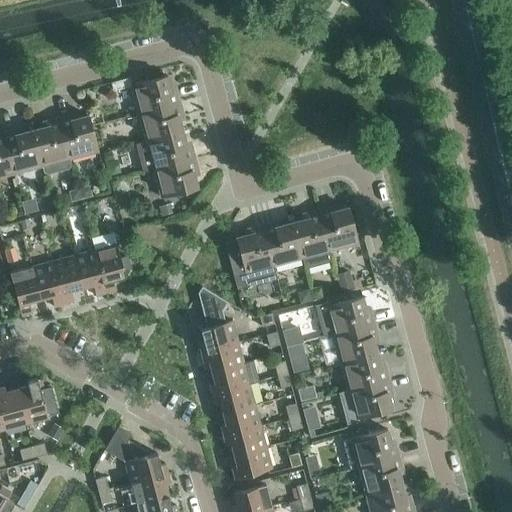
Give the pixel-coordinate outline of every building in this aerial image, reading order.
[(131,84),(139,113),(180,102),(176,89),(172,90),(167,75),(131,84)] [(139,113),(146,141),(182,131),(178,116),(183,115),(180,102),(139,113)] [(72,114),(59,118),(70,158),(98,151),(89,115),(73,119),(72,114)] [(32,130),(42,166),(43,171),(48,174),(69,168),(71,164),(70,158),(59,118),(46,121),(47,126),(32,130)] [(16,129),(3,132),(14,173),(42,166),(32,130),(17,134),(16,129)] [(143,171),(154,168),(194,158),(191,145),(186,146),(182,131),(146,141),(136,143),(143,171)] [(0,176),(14,173),(3,132),(0,133),(0,176)] [(194,158),(154,168),(162,197),(197,187),(193,172),(198,170),(194,158)] [(89,185),(78,188),(81,199),(93,196),(89,185)] [(81,199),(78,188),(68,191),(71,202),(81,199)] [(331,206),(319,210),(330,250),(358,243),(348,207),(333,211),(331,206)] [(292,222),(302,258),(303,264),(308,266),(329,261),(331,256),(330,250),(319,210),(306,213),(307,218),(292,222)] [(276,221),(263,225),(274,265),(302,258),(292,222),(277,226),(276,221)] [(274,265),(263,225),(250,228),(252,233),(236,237),(236,239),(225,242),(237,288),(277,277),(274,265)] [(91,238),(94,249),(106,293),(116,290),(113,279),(125,276),(123,270),(127,265),(126,261),(120,258),(113,232),(91,238)] [(94,249),(74,255),(82,287),(93,284),(96,295),(106,293),(94,249)] [(74,255),(53,261),(64,304),(74,301),(71,290),(82,287),(74,255)] [(53,261),(32,266),(40,298),(51,295),(54,306),(64,304),(53,261)] [(40,298),(32,266),(10,272),(22,315),(33,312),(29,301),(40,298)] [(353,268),(339,271),(343,288),(357,284),(353,268)] [(198,342),(201,351),(238,342),(232,320),(222,323),(218,309),(224,299),(201,286),(189,307),(195,330),(200,328),(203,340),(198,342)] [(297,293),(300,303),(312,300),(309,289),(297,293)] [(325,336),(334,334),(374,323),(371,310),(366,311),(362,296),(329,305),(328,301),(317,304),(325,336)] [(261,315),(264,326),(274,323),(272,312),(261,315)] [(334,334),(341,362),(377,352),(373,337),(378,336),(374,323),(334,334)] [(282,332),(286,347),(301,343),(297,328),(282,332)] [(266,334),(270,346),(280,344),(277,331),(266,334)] [(209,360),(212,371),(244,362),(238,342),(201,351),(204,361),(209,360)] [(341,362),(348,389),(389,379),(386,366),(381,367),(377,352),(341,362)] [(274,363),(277,376),(288,373),(284,360),(274,363)] [(210,383),(212,393),(249,383),(244,362),(212,371),(214,382),(210,383)] [(288,373),(277,376),(280,387),(291,385),(288,373)] [(59,413),(52,386),(40,389),(37,377),(27,380),(28,385),(17,388),(26,422),(59,413)] [(389,379),(348,389),(340,392),(348,422),(346,423),(347,424),(360,421),(359,419),(358,417),(392,408),(388,393),(392,391),(389,379)] [(220,402),(223,413),(255,404),(249,383),(212,393),(215,403),(220,402)] [(303,398),(317,394),(314,383),(300,387),(303,398)] [(4,386),(0,387),(0,409),(5,427),(26,422),(17,388),(5,391),(4,386)] [(285,405),(288,417),(299,415),(296,403),(285,405)] [(312,428),(322,425),(315,403),(305,406),(312,428)] [(221,425),(223,435),(260,425),(255,404),(223,413),(226,424),(221,425)] [(299,415),(288,417),(292,430),(302,427),(299,415)] [(125,461),(130,482),(167,472),(165,462),(160,464),(157,452),(152,453),(128,439),(132,433),(119,425),(105,449),(125,461)] [(231,443),(234,454),(266,446),(260,425),(223,435),(226,445),(231,443)] [(351,438),(359,466),(399,456),(396,443),(391,444),(387,428),(351,438)] [(44,443),(32,446),(35,456),(47,453),(44,443)] [(302,447),(305,457),(317,454),(314,444),(302,447)] [(35,456),(32,446),(20,449),(22,459),(35,456)] [(266,446),(234,454),(237,465),(232,467),(235,477),(272,467),(266,446)] [(288,455),(291,467),(302,464),(298,452),(288,455)] [(359,466),(366,494),(402,485),(398,470),(403,468),(399,456),(359,466)] [(130,482),(136,503),(168,495),(165,484),(170,482),(167,472),(130,482)] [(95,479),(98,491),(109,488),(106,476),(95,479)] [(296,486),(300,498),(310,495),(307,483),(296,486)] [(232,505),(233,511),(246,511),(271,505),(266,484),(234,492),(237,504),(232,505)] [(366,494),(370,511),(411,511),(414,511),(411,499),(406,500),(402,485),(366,494)] [(109,488),(98,491),(102,503),(112,500),(109,488)] [(0,511),(7,511),(13,501),(8,498),(7,492),(3,490),(0,491),(0,511)] [(136,503),(138,511),(177,511),(176,504),(171,506),(168,495),(136,503)] [(310,495),(300,498),(303,510),(313,507),(310,495)]
